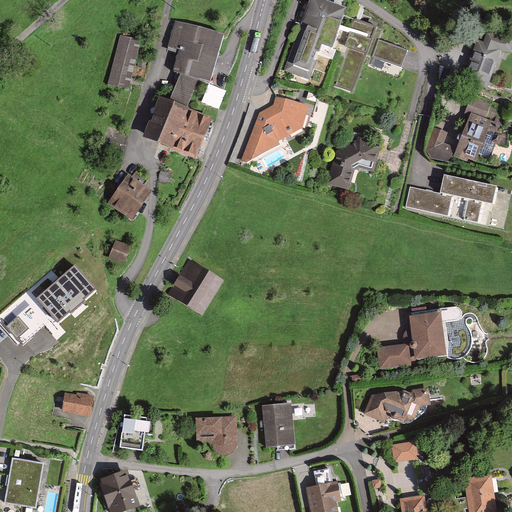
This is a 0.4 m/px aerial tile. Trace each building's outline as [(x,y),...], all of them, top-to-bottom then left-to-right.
[(311,0),(287,68),(309,76),(322,41),(331,44),(344,8),(322,0),(311,0)] [(224,34),(176,19),(168,45),(179,48),(172,69),(181,72),(171,100),(159,96),(145,137),(198,154),(211,115),(188,108),(197,78),(209,81),(224,34)] [(382,29),(356,20),(347,45),(349,46),(336,83),(352,89),(365,52),(400,65),(406,51),(378,41),(382,29)] [(511,53),(511,50),(511,38),(489,31),(485,41),(478,38),(472,55),(463,80),(489,89),(502,50),(511,53)] [(129,91),(141,39),(122,35),(110,86),(129,91)] [(507,108),(469,93),(462,113),(467,115),(451,155),(465,161),(466,158),(474,161),(477,153),(487,158),(494,142),(497,143),(497,142),(505,146),(505,127),(501,125),(507,108)] [(310,105),(276,96),(274,107),(266,118),(272,133),(252,149),(258,158),(304,129),(310,105)] [(445,131),(431,125),(424,149),(429,157),(448,161),(453,146),(441,142),(445,131)] [(374,173),(384,142),(371,141),(362,136),(350,144),(337,155),(327,167),(326,186),(350,194),(359,170),(374,173)] [(440,195),(410,188),(406,206),(447,215),(452,194),(468,198),(464,218),(477,221),(482,200),(492,202),(495,186),(444,175),(440,195)] [(109,206),(133,222),(152,193),(128,178),(109,206)] [(131,246),(114,240),(108,259),(125,265),(131,246)] [(203,316),(224,281),(189,260),(168,295),(203,316)] [(75,264),(36,298),(58,323),(70,312),(71,313),(86,300),(85,299),(97,289),(75,264)] [(449,356),(445,310),(403,313),(405,343),(378,345),(380,370),(414,367),(413,359),(449,356)] [(19,316),(7,327),(18,339),(29,329),(19,316)] [(431,397),(429,388),(372,395),(362,417),(390,424),(391,420),(401,422),(415,422),(423,417),(426,413),(430,404),(431,397)] [(91,397),(66,394),(64,410),(88,413),(91,397)] [(292,404),(263,406),(265,448),(295,447),(292,404)] [(121,413),(118,447),(146,450),(149,416),(121,413)] [(238,419),(195,419),(195,444),(212,444),(212,452),(216,457),(221,458),(229,456),(236,452),(238,446),(238,419)] [(418,440),(391,444),(394,464),(421,461),(418,440)] [(34,506),(41,464),(13,459),(7,502),(34,506)] [(349,511),(340,460),(295,468),(303,511),(349,511)] [(126,472),(102,481),(113,511),(116,511),(137,505),(126,472)] [(494,511),(489,477),(466,480),(468,493),(404,504),(404,511),(494,511)]
